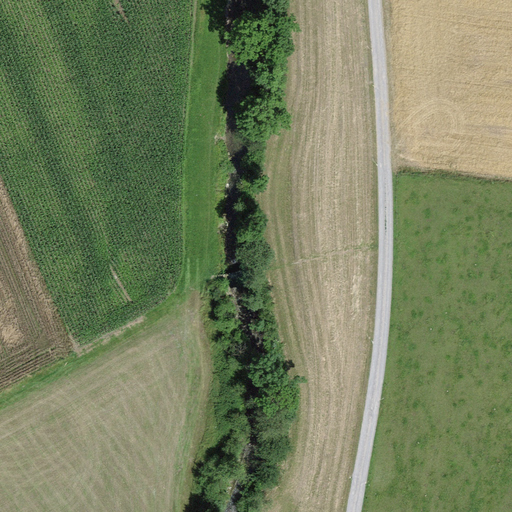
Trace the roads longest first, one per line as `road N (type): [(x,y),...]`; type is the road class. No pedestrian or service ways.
road 1 (track): [(351,511),(383,333),(372,0)]
road 2 (track): [(0,390),(208,273)]
